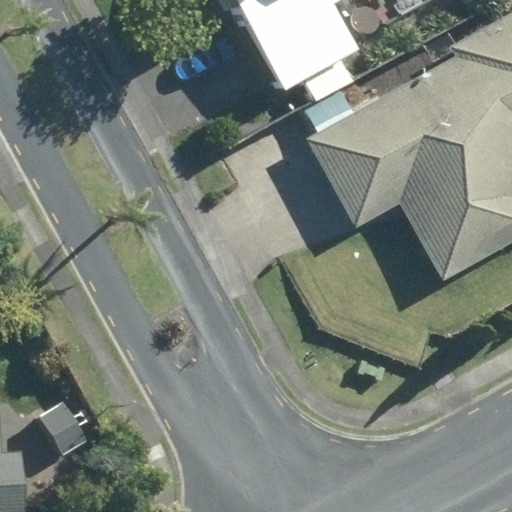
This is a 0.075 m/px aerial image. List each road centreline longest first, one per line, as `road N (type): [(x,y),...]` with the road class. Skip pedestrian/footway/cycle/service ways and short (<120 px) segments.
road 1 (residential): [(0,10),(275,511)]
road 2 (residential): [(511,445),(388,511)]
